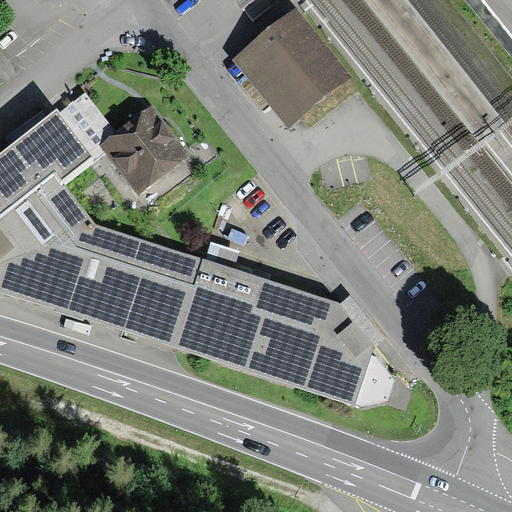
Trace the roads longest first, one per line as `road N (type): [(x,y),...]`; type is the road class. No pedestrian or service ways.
road 1 (residential): [(140,0),(407,328),(470,418),(472,458)]
road 2 (primary): [(445,496),(0,340)]
road 3 (track): [(0,487),(119,511)]
